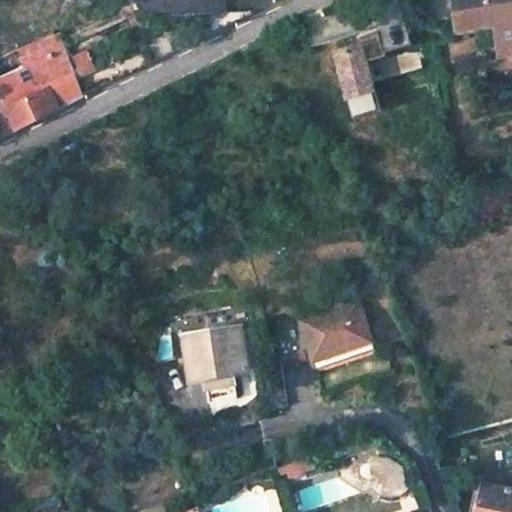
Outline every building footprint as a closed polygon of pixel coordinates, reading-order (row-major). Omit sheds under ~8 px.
[(374,26),(329,39),(350,107),(377,99),(361,46),(408,33),(397,0),(371,0),(367,1),(370,13),(374,26)] [(511,0),(450,0),(455,32),(492,26),(498,56),(511,53),(511,0)] [(367,1),(303,21),(307,32),(370,13),(367,1)] [(0,136),(56,109),(82,96),(74,77),(90,70),(80,47),(60,56),(53,41),(15,57),(28,82),(0,95),(0,136)] [(359,304),(301,323),(312,354),(316,365),(374,347),(359,304)] [(271,333),(280,365),(312,354),(301,323),(271,333)] [(231,328),(173,351),(190,394),(205,388),(214,410),(242,400),(234,378),(248,372),(231,328)] [(511,511),(511,492),(483,488),(482,494),(477,492),(473,511),(511,511)]
